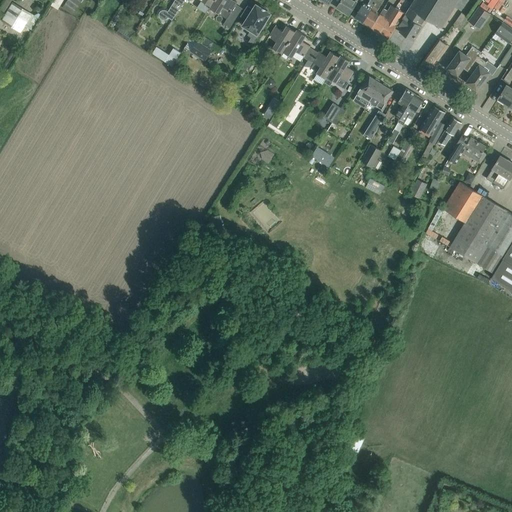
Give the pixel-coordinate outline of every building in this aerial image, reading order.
[(8,0),(5,0),(0,9),(4,11),(11,1),(8,0)] [(172,19),(183,3),(178,0),(177,0),(172,9),(170,7),(168,12),(167,11),(165,10),(164,10),(163,10),(162,11),(161,12),(160,13),(160,14),(160,15),(160,17),(161,18),(162,18),(163,19),(165,19),(166,18),(167,18),(168,17),(172,19)] [(201,0),(198,6),(207,12),(210,8),(214,0),(201,0)] [(214,0),(210,8),(219,13),(227,18),(223,24),(230,28),(242,8),(236,4),(237,2),(233,0),(214,0)] [(349,14),(357,0),(340,0),(337,7),(349,14)] [(363,23),(376,0),(370,0),(367,5),(363,3),(354,17),(363,23)] [(380,13),(377,11),(383,0),(376,0),(363,23),(371,28),(380,13)] [(448,20),(461,0),(414,0),(410,7),(410,8),(406,14),(403,17),(398,26),(403,29),(401,32),(415,41),(424,26),(422,25),(426,18),(443,29),(448,20)] [(20,32),(32,14),(14,3),(2,22),(20,32)] [(254,45),(267,24),(266,24),(264,23),(270,14),(270,13),(267,11),(268,9),(261,5),(260,7),(256,4),(256,5),(244,24),(243,24),(243,25),(251,29),(248,35),(251,37),(248,42),(254,45)] [(379,33),(395,8),(391,5),(384,16),(380,13),(371,28),(379,33)] [(490,13),(480,6),(469,21),(479,28),(490,13)] [(395,8),(379,33),(388,38),(404,12),(396,7),(395,8)] [(461,29),(469,18),(461,13),(453,24),(461,29)] [(511,28),(503,22),(495,33),(509,43),(511,39),(511,28)] [(125,25),(120,34),(128,39),(133,31),(125,25)] [(282,53),(297,30),(296,29),(295,31),(286,25),(283,31),(275,26),(269,36),(276,41),(273,47),(282,53)] [(310,46),(303,41),(306,36),(297,30),(282,53),(283,52),(292,57),(296,51),(309,59),(314,49),(310,47),(310,46)] [(205,36),(202,42),(210,47),(214,42),(205,36)] [(430,68),(447,44),(439,38),(422,62),(430,68)] [(190,51),(205,60),(210,52),(195,42),(190,51)] [(169,53),(164,60),(172,65),(180,51),(173,47),(169,53)] [(453,60),(447,68),(457,75),(463,67),(469,58),(474,62),(478,56),(481,52),(477,48),(473,53),(469,50),(466,55),(460,51),(457,54),(455,53),(451,59),(453,60)] [(327,77),(341,55),(340,55),(339,56),(330,51),(327,56),(319,51),(318,52),(314,49),(309,59),(320,66),(316,72),(317,73),(314,79),(322,84),(326,79),(327,77)] [(354,71),(347,66),(350,61),(341,55),(327,77),(336,83),(340,76),(348,81),(354,71)] [(472,74),(467,82),(477,89),(482,81),(484,82),(488,77),(486,76),(489,72),(492,74),(497,67),(488,60),(487,62),(478,56),(474,62),(479,65),(472,74)] [(246,59),(242,66),(249,70),(253,63),(246,59)] [(369,101),(381,83),(379,82),(380,80),(376,78),(375,79),(369,75),(357,93),(369,101)] [(269,77),(265,85),(272,89),(277,82),(269,77)] [(382,109),(393,90),(387,86),(387,85),(384,83),(383,84),(381,83),(369,101),(371,102),(371,104),(374,106),(376,105),(382,109)] [(510,106),(511,103),(511,87),(507,84),(498,99),(510,106)] [(399,120),(415,94),(407,88),(401,97),(398,102),(402,104),(395,115),(400,118),(398,122),(399,120)] [(415,112),(418,107),(424,99),(415,94),(399,120),(398,122),(403,125),(409,115),(412,117),(415,112)] [(306,99),(303,104),(308,107),(311,102),(306,99)] [(324,117),(332,122),(341,108),(333,102),(324,117)] [(431,153),(433,149),(436,144),(441,133),(446,124),(440,121),(445,113),(446,112),(434,105),(420,128),(433,135),(430,140),(424,152),(429,154),(430,153),(431,153)] [(379,111),(371,124),(377,128),(385,115),(379,111)] [(452,134),(454,135),(462,122),(453,117),(439,140),(445,145),(452,134)] [(394,128),(387,140),(392,143),(399,131),(394,128)] [(401,150),(396,159),(402,162),(419,131),(413,128),(401,150)] [(483,151),(486,146),(471,137),(470,138),(463,134),(461,136),(458,141),(459,142),(449,158),(456,163),(462,152),(471,157),(481,163),(486,153),(483,151)] [(370,144),(361,161),(372,167),(381,150),(370,144)] [(394,146),(388,156),(395,160),(396,159),(401,150),(394,146)] [(510,179),(511,175),(511,162),(500,155),(498,160),(497,159),(496,161),(497,162),(492,168),(493,168),(487,178),(504,189),(510,178),(510,179)] [(444,166),(441,173),(448,175),(451,169),(444,166)] [(369,177),(365,187),(379,194),(384,184),(369,177)] [(434,178),(431,188),(438,191),(442,181),(434,178)] [(419,198),(427,184),(417,179),(410,193),(419,198)] [(466,222),(482,195),(460,181),(443,209),(444,209),(466,222)] [(494,273),(511,242),(511,212),(504,208),(482,195),(466,222),(453,242),(450,247),(454,249),(494,273)] [(253,210),(271,231),(283,221),(266,199),(253,210)] [(440,207),(426,233),(436,239),(439,234),(433,231),(444,209),(443,209),(440,207)] [(442,236),(440,241),(450,247),(453,242),(442,236)] [(511,291),(511,243),(491,278),(511,291)] [(479,274),(477,278),(488,284),(490,279),(479,274)] [(375,337),(368,338),(370,346),(377,344),(375,337)]
